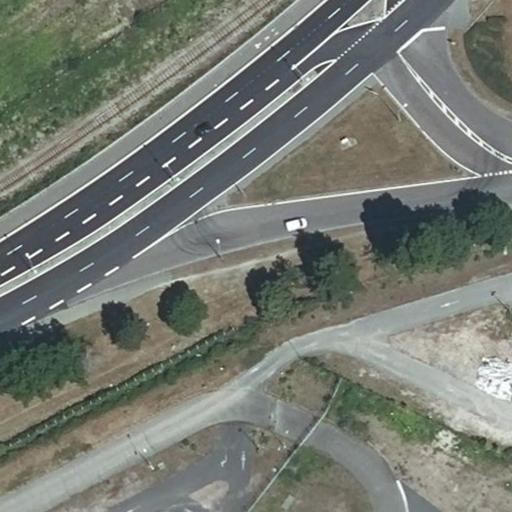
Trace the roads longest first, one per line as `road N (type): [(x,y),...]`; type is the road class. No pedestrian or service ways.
road 1 (unclassified): [(81,274),(232,222),(511,174)]
road 2 (secondary): [(354,2),(0,254)]
road 3 (secondary): [(81,274),(379,36)]
road 4 (unclassified): [(379,36),(485,148),(511,153)]
